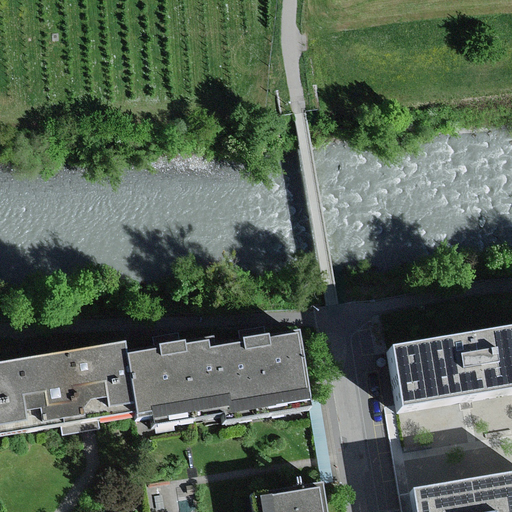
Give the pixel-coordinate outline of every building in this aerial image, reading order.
[(511,397),(511,332),(388,354),(399,417),(475,404),(511,397)] [(255,343),(211,350),(223,421),(224,427),(309,414),(297,336),(255,343)] [(152,432),(223,421),(211,350),(210,342),(171,349),(126,356),(136,415),(137,424),(151,422),(152,432)] [(98,421),(136,415),(126,356),(125,347),(22,364),(0,366),(0,437),(60,427),(61,436),(86,432),(100,430),(98,421)] [(320,400),(308,402),(318,461),(321,483),(333,482),(320,400)] [(511,511),(511,479),(413,496),(415,511),(511,511)] [(252,511),(327,511),(323,487),(251,500),(252,511)]
